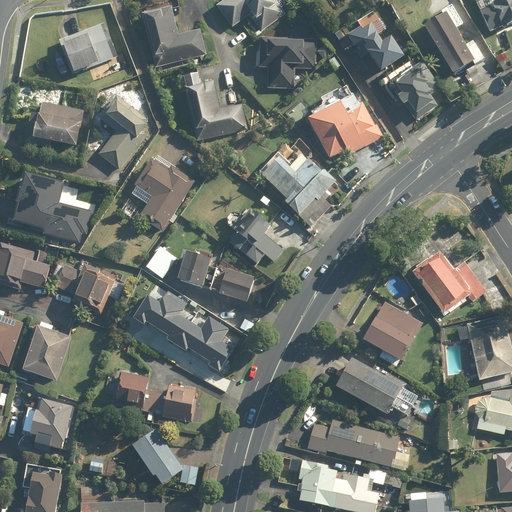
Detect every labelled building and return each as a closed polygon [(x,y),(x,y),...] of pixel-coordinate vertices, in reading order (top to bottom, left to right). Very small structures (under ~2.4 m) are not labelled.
[(226,0),(217,7),(233,27),(248,15),(263,34),(286,16),(274,0),(226,0)] [(511,26),(511,0),(503,0),(479,12),(488,33),(501,26),(503,31),(511,26)] [(171,6),(141,14),(156,70),(207,56),(200,30),(179,36),(171,6)] [(443,16),(423,28),(453,75),(471,64),(473,69),(484,62),(473,43),(465,48),(455,30),(463,25),(451,7),(441,13),(443,16)] [(105,23),(58,41),(72,76),(118,58),(105,23)] [(360,27),(348,35),(359,52),(357,54),(362,61),(367,57),(380,75),(405,57),(391,37),(381,44),(376,37),(380,35),(372,23),(362,30),(360,27)] [(317,41),(260,38),(259,67),(269,68),(268,89),(294,91),(295,70),(315,71),(317,41)] [(326,45),(317,53),(324,61),(333,53),(326,45)] [(342,66),(335,58),(325,66),(332,74),(342,66)] [(440,87),(422,63),(389,87),(404,106),(407,103),(419,119),(437,106),(429,95),(440,87)] [(199,74),(183,77),(197,143),(247,132),(242,106),(221,111),(214,81),(201,84),(199,74)] [(358,92),(307,119),(329,161),(348,150),(351,156),(383,139),(358,92)] [(99,123),(116,135),(101,156),(121,170),(141,143),(138,140),(150,123),(117,99),(99,123)] [(39,115),(31,114),(25,144),(52,149),(53,145),(77,150),(85,111),(42,103),(39,115)] [(287,200),(283,204),(312,229),(332,207),(326,202),(332,195),(328,192),(337,183),(304,153),(289,169),(279,161),(263,179),(287,200)] [(168,173),(151,162),(129,196),(146,207),(139,218),(163,232),(169,223),(174,225),(178,218),(175,216),(196,182),(172,167),(168,173)] [(63,184),(23,174),(11,222),(46,230),(44,235),(80,244),(82,234),(86,235),(92,212),(58,204),(63,184)] [(271,228),(249,212),(227,244),(259,266),(267,256),(277,263),(286,250),(265,235),(271,228)] [(36,250),(0,241),(0,286),(19,291),(21,284),(45,289),(50,266),(33,262),(36,250)] [(178,260),(161,247),(145,268),(162,281),(178,260)] [(211,293),(218,268),(212,266),(214,258),(198,253),(197,257),(187,254),(178,283),(211,293)] [(439,253),(410,274),(444,318),(470,299),(473,303),(487,293),(465,262),(452,271),(439,253)] [(81,272),(65,266),(57,289),(73,295),(69,305),(99,316),(106,296),(119,301),(124,285),(98,275),(99,271),(84,265),(81,272)] [(227,271),(219,296),(247,304),(254,279),(227,271)] [(363,343),(381,353),(378,359),(398,369),(401,363),(422,323),(384,303),(363,343)] [(4,314),(0,313),(0,366),(9,369),(22,325),(2,319),(4,314)] [(511,361),(503,319),(456,328),(459,342),(471,340),(480,382),(511,375),(511,361)] [(196,327),(165,327),(165,355),(214,356),(214,321),(196,321),(196,327)] [(53,329),(36,324),(22,372),(59,383),(71,340),(52,334),(53,329)] [(417,399),(351,362),(336,389),(387,418),(392,409),(407,417),(417,399)] [(154,416),(190,424),(197,390),(171,385),(168,396),(148,392),(152,375),(122,369),(115,403),(141,408),(139,419),(152,422),(154,416)] [(511,392),(492,393),(491,399),(485,398),(484,398),(483,399),(482,399),(481,400),(480,401),(479,402),(478,402),(478,403),(477,404),(477,405),(476,406),(476,407),(476,408),(475,409),(475,410),(475,411),(475,412),(475,413),(475,414),(476,414),(476,415),(476,416),(476,417),(477,418),(477,419),(478,420),(478,421),(479,421),(480,422),(477,431),(504,438),(505,432),(511,433),(511,392)] [(72,409),(44,403),(42,414),(34,412),(29,436),(36,438),(33,450),(49,454),(51,447),(63,450),(72,409)] [(401,438),(332,422),(331,429),(316,425),(310,451),(326,455),(327,453),(406,472),(410,456),(398,453),(401,438)] [(155,430),(131,446),(160,488),(168,482),(194,486),(197,469),(181,466),(155,430)] [(511,460),(497,461),(499,496),(511,495),(511,460)] [(303,481),(299,503),(348,511),(376,511),(380,496),(372,494),(374,484),(400,489),(402,477),(371,471),(369,479),(344,475),(343,481),(337,480),(338,473),(327,471),(328,467),(301,462),(298,481),(303,481)] [(57,511),(63,472),(27,466),(23,490),(28,491),(24,511),(57,511)] [(444,511),(444,500),(409,502),(409,511),(444,511)]
